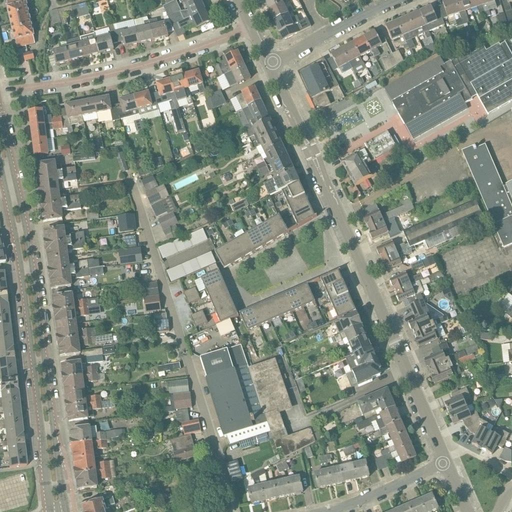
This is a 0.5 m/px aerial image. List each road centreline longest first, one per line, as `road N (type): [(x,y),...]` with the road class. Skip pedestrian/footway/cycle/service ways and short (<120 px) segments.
road 1 (residential): [(444,462),(273,65)]
road 2 (residential): [(65,511),(16,187)]
road 3 (residential): [(5,189),(50,511)]
road 4 (residential): [(0,91),(156,61),(254,25)]
road 5 (residential): [(325,511),(444,462)]
